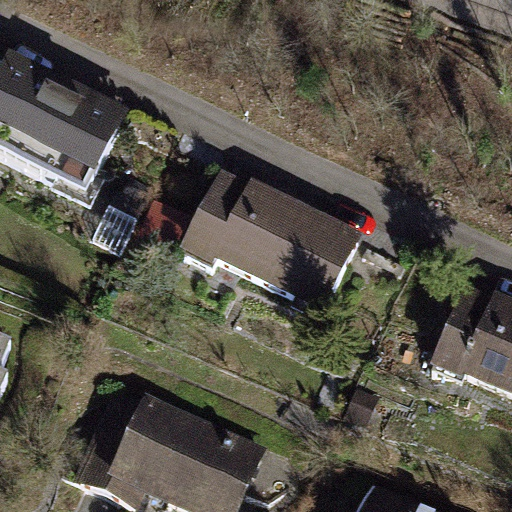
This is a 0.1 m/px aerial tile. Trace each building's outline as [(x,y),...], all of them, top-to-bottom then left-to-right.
[(134,143),(0,77),(0,178),(94,224),(134,143)] [(383,249),(231,183),(191,274),(343,340),(383,249)] [(511,312),(481,300),(448,381),(511,407),(511,312)] [(0,413),(20,364),(0,355),(0,413)] [(250,511),(271,464),(123,400),(86,485),(148,511),(250,511)]
